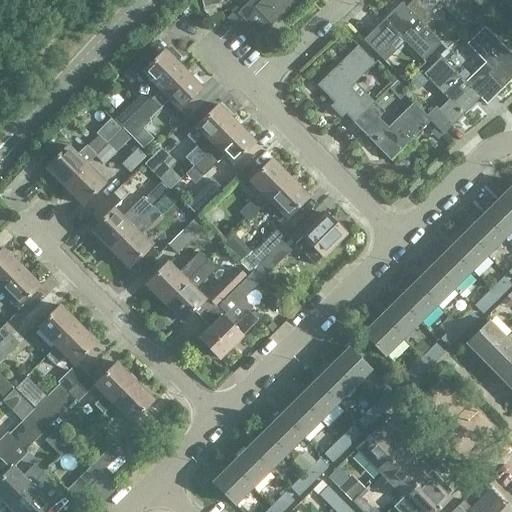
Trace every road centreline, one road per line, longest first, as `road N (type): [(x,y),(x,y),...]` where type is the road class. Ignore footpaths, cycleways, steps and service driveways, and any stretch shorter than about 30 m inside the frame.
road 1 (residential): [(217,418),(25,229)]
road 2 (residential): [(398,243),(217,418)]
road 3 (tertiary): [(0,157),(145,0)]
road 4 (residential): [(398,243),(248,92)]
road 5 (residential): [(511,146),(490,151),(398,243)]
road 6 (residential): [(248,92),(347,0)]
